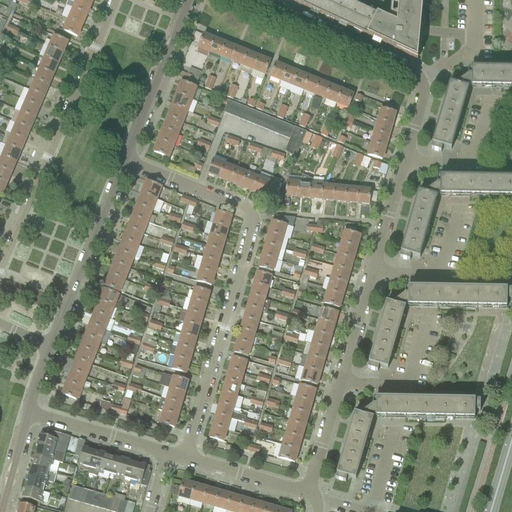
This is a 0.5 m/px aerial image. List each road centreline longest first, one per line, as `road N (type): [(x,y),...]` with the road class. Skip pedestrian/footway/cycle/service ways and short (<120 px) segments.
road 1 (residential): [(181,458),(250,217),(129,160)]
road 2 (residential): [(0,264),(114,0)]
road 3 (tertiary): [(54,349),(129,160)]
road 4 (residential): [(422,79),(263,0)]
road 5 (tertiary): [(129,160),(192,0)]
road 6 (residential): [(166,453),(29,416)]
road 7 (residential): [(306,494),(181,458)]
road 8 (residential): [(337,384),(408,383),(423,329)]
road 9 (residential): [(399,167),(474,160),(489,114)]
road 10 (residential): [(369,273),(436,273),(457,225)]
